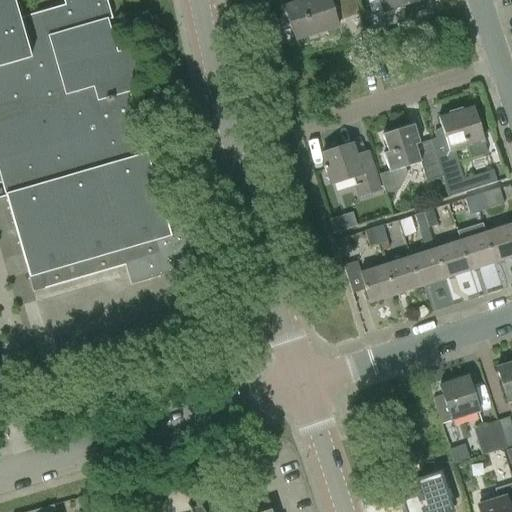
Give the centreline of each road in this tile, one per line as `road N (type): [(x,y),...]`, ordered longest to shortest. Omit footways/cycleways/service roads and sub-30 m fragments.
road 1 (residential): [(304,383),(197,0)]
road 2 (residential): [(0,470),(304,383)]
road 3 (residential): [(304,383),(511,318)]
road 4 (residential): [(305,128),(499,62)]
road 5 (residential): [(346,511),(304,383)]
